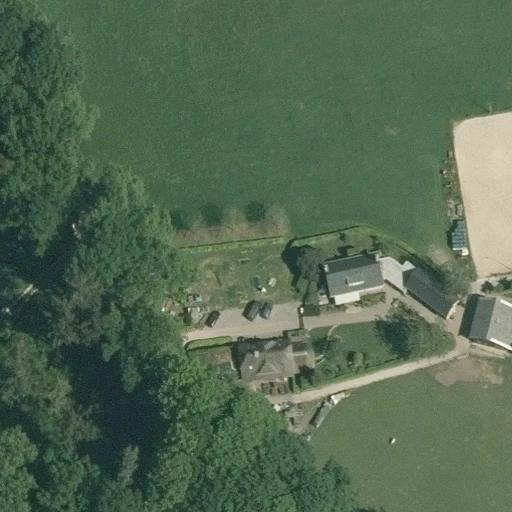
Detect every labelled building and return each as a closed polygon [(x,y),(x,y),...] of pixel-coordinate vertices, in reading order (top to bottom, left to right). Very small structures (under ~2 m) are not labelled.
[(404,295),(406,292),(447,322),(461,303),(419,273),(418,274),(408,266),(403,270),(390,262),(378,263),(377,260),(325,269),(331,300),(383,291),(381,283),(386,283),(404,295)] [(368,303),(344,308),(346,318),(370,313),(368,303)] [(481,304),(472,342),(502,349),(511,312),(481,304)] [(310,375),(314,363),(313,355),(307,346),(291,347),(291,343),(239,348),(241,376),(267,374),(268,382),(273,381),(294,380),(293,376),(310,375)] [(262,445),(283,437),(274,415),(254,423),(262,445)]
